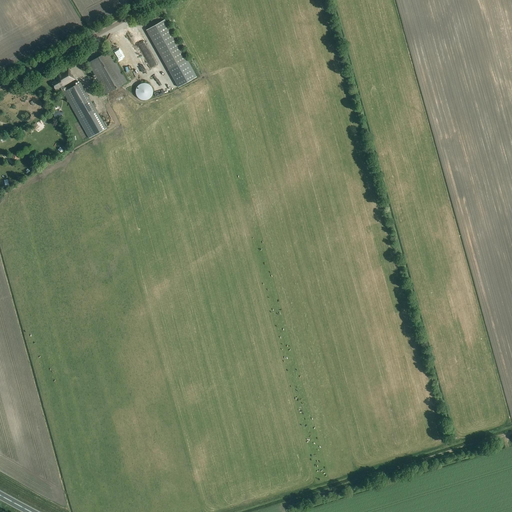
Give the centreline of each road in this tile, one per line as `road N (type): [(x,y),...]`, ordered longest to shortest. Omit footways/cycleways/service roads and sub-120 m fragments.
road 1 (track): [(511,433),(295,500)]
road 2 (unclassified): [(0,88),(160,0)]
